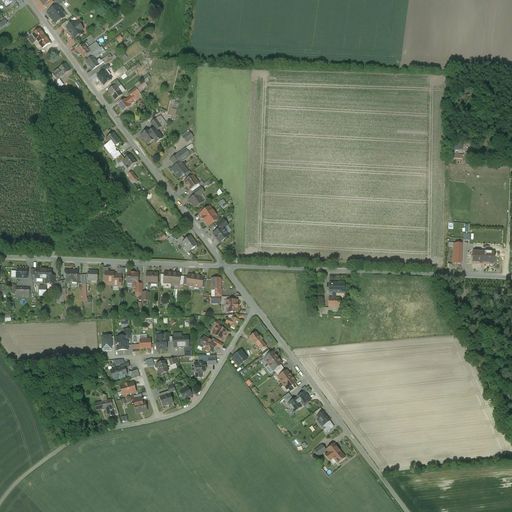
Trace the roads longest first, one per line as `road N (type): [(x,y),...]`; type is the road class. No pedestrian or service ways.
road 1 (unclassified): [(27,0),(223,266)]
road 2 (unclassified): [(223,266),(511,278)]
road 3 (residential): [(255,309),(192,405),(87,433),(55,451)]
road 4 (unclassified): [(255,309),(405,511)]
road 5 (unclassified): [(0,257),(223,266)]
